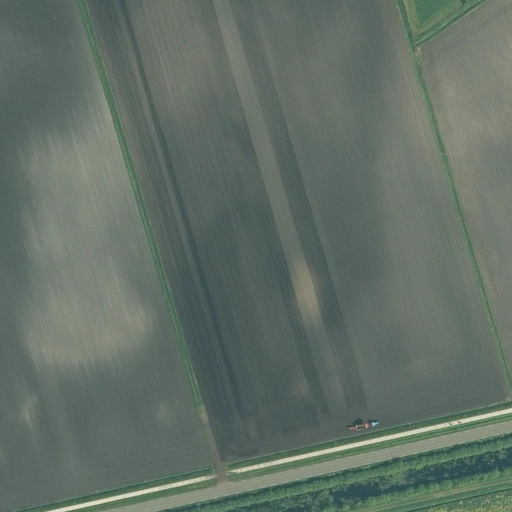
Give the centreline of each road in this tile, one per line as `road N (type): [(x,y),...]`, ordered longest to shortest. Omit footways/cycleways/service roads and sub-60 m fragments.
road 1 (tertiary): [(511,426),(131,511)]
road 2 (track): [(359,511),(511,479)]
